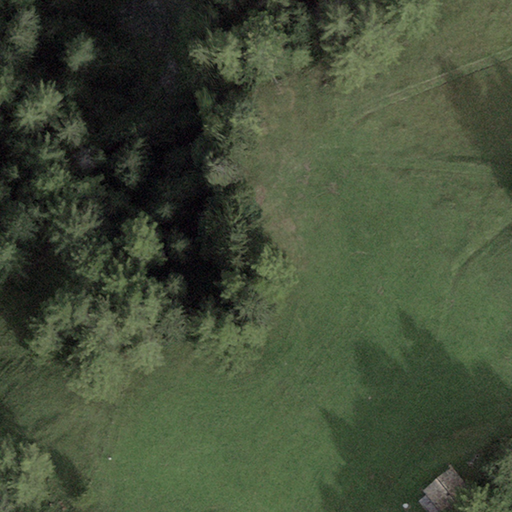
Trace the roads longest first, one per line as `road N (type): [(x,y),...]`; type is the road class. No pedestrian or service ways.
road 1 (track): [(511,169),(335,162),(320,148),(324,130),(511,54)]
road 2 (track): [(316,511),(433,336),(452,275),(484,235),(511,216)]
